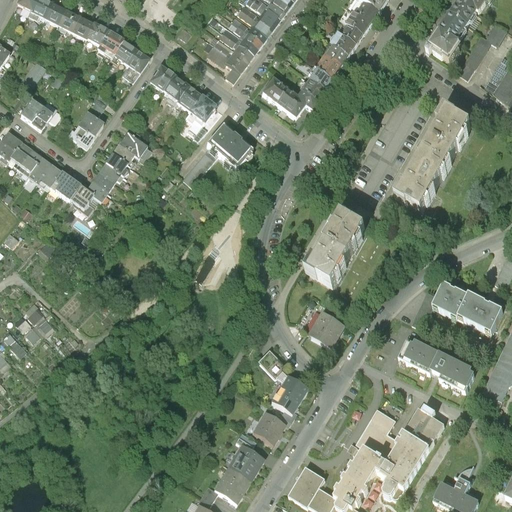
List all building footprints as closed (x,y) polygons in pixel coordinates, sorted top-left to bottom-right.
[(18,0),(14,9),(30,17),(38,2),(38,1),(36,0),(18,0)] [(248,0),(206,59),(223,71),(224,70),(225,68),(230,62),(234,56),(238,50),(243,44),(247,38),(252,32),(256,26),(260,20),(265,14),(269,8),(274,2),(275,0),(248,0)] [(283,0),(275,0),(274,2),(289,13),(293,7),(283,0)] [(379,16),(389,0),(356,0),(356,1),(358,2),(379,16)] [(489,0),(462,0),(460,3),(477,15),(479,16),(489,0)] [(50,8),(38,2),(30,17),(42,24),(50,8)] [(274,2),(269,8),(284,19),(289,13),(274,2)] [(371,28),(379,16),(358,2),(350,14),(371,28)] [(474,20),(477,15),(460,3),(451,17),(468,29),(474,20)] [(64,15),(50,8),(42,24),(56,31),(64,15)] [(269,8),(265,14),(280,25),(284,19),(269,8)] [(265,14),(260,20),(275,31),(280,25),(265,14)] [(340,24),(348,29),(363,39),(371,28),(350,14),(349,16),(346,15),(340,24)] [(78,23),(64,15),(56,31),(70,38),(78,23)] [(456,46),(468,29),(451,17),(439,34),(456,46)] [(260,20),(256,26),(271,37),(275,31),(260,20)] [(479,24),(474,20),(468,29),(473,32),(479,24)] [(70,38),(83,45),(91,29),(78,23),(70,38)] [(256,26),(252,32),(267,43),(271,37),(256,26)] [(92,28),(91,29),(83,45),(98,52),(106,36),(92,28)] [(481,40),(459,77),(468,83),(491,46),(498,50),(507,35),(496,28),(487,43),(481,40)] [(356,50),(363,39),(348,29),(341,40),(356,50)] [(252,32),(247,38),(262,49),(267,43),(252,32)] [(184,34),(178,42),(185,47),(191,40),(184,34)] [(456,46),(439,34),(426,54),(426,55),(426,56),(429,58),(432,53),(434,54),(433,56),(442,62),(443,60),(450,65),(461,49),(456,46)] [(122,47),(106,36),(98,52),(112,62),(122,47)] [(247,38),(243,44),(258,55),(262,49),(247,38)] [(349,61),(356,50),(341,40),(339,38),(331,49),(334,51),(349,61)] [(243,44),(238,50),(253,61),(258,55),(243,44)] [(135,55),(122,47),(112,62),(125,70),(135,55)] [(0,48),(0,67),(3,70),(12,57),(0,48)] [(238,50),(234,56),(249,67),(253,61),(238,50)] [(334,51),(327,60),(342,70),(349,61),(334,51)] [(149,63),(135,55),(125,70),(139,79),(149,63)] [(234,56),(230,62),(245,73),(249,67),(234,56)] [(342,70),(327,60),(326,60),(317,74),(333,85),(342,70)] [(504,62),(484,92),(494,100),(510,112),(511,114),(511,60),(509,65),(504,62)] [(230,62),(225,68),(232,72),(240,78),(245,73),(230,62)] [(46,73),(36,66),(24,84),(34,91),(46,73)] [(312,80),(308,85),(325,96),(333,85),(317,74),(312,71),(308,77),(312,80)] [(159,72),(147,88),(162,99),(174,82),(159,72)] [(233,88),(240,78),(232,72),(225,82),(233,88)] [(188,93),(174,82),(162,99),(176,109),(188,93)] [(276,108),(286,94),(272,84),(262,98),(276,108)] [(325,96),(308,85),(305,89),(300,96),(317,107),(325,96)] [(201,102),(188,93),(176,109),(188,118),(201,102)] [(297,102),(286,94),(276,108),(295,122),(304,110),(312,115),(317,107),(300,96),(300,97),(297,102)] [(95,106),(91,112),(100,118),(109,105),(98,97),(93,104),(95,106)] [(216,113),(201,102),(188,118),(204,129),(216,113)] [(30,129),(41,113),(31,106),(20,121),(30,129)] [(41,113),(30,129),(40,136),(48,125),(52,120),(41,113)] [(52,120),(48,125),(54,129),(61,119),(55,115),(52,120)] [(441,131),(431,148),(454,161),(471,132),(445,117),(438,130),(441,131)] [(85,118),(77,130),(93,142),(102,130),(85,118)] [(85,154),(93,142),(77,130),(72,136),(70,134),(66,140),(85,154)] [(222,130),(206,148),(209,150),(201,160),(210,168),(218,158),(236,173),(252,155),(222,130)] [(130,134),(127,138),(136,144),(139,140),(130,134)] [(0,163),(6,168),(9,164),(20,148),(6,138),(0,145),(0,163)] [(127,138),(119,149),(137,162),(143,167),(152,155),(136,144),(127,138)] [(9,164),(19,171),(30,156),(20,148),(9,164)] [(438,190),(454,161),(431,148),(415,176),(438,190)] [(119,149),(112,159),(128,171),(130,172),(137,162),(119,149)] [(19,171),(29,178),(40,163),(30,156),(19,171)] [(112,159),(105,169),(120,181),(128,171),(112,159)] [(201,160),(182,182),(191,190),(210,168),(201,160)] [(29,178),(38,185),(50,170),(40,163),(29,178)] [(105,169),(99,177),(115,189),(120,181),(105,169)] [(38,185),(48,192),(59,176),(50,170),(38,185)] [(48,192),(58,199),(69,184),(59,176),(48,192)] [(421,220),(438,190),(415,176),(405,193),(402,191),(395,205),(421,220)] [(99,177),(92,187),(108,198),(115,189),(99,177)] [(58,199),(68,207),(79,191),(69,184),(58,199)] [(92,187),(85,196),(93,201),(101,207),(108,198),(92,187)] [(85,196),(79,191),(68,207),(87,220),(93,211),(89,208),(93,201),(85,196)] [(31,216),(25,211),(20,218),(26,223),(31,216)] [(325,246),(327,247),(351,261),(367,234),(343,220),(336,232),(334,231),(325,246)] [(333,291),(351,261),(327,247),(317,265),(314,263),(306,277),(318,284),(318,282),(333,291)] [(506,294),(511,280),(511,256),(495,288),(506,294)] [(89,279),(96,285),(102,279),(95,272),(89,279)] [(438,301),(432,312),(457,324),(458,322),(468,301),(444,289),(438,301)] [(412,328),(422,333),(432,312),(438,301),(427,296),(412,328)] [(469,299),(468,301),(458,322),(491,338),(492,337),(502,316),(469,299)] [(54,331),(33,306),(22,315),(24,316),(14,324),(34,348),(54,331)] [(343,331),(322,317),(314,330),(308,340),(330,353),(337,341),(343,331)] [(9,335),(0,342),(0,351),(2,354),(15,341),(9,335)] [(511,336),(480,403),(499,411),(509,391),(511,389),(511,336)] [(407,347),(399,364),(430,379),(432,375),(437,377),(441,380),(439,384),(466,397),(474,380),(471,378),(472,374),(415,347),(414,350),(407,347)] [(257,363),(276,382),(277,380),(285,384),(288,380),(283,374),(289,369),(269,351),(257,363)] [(285,384),(272,405),(285,413),(292,418),(294,414),(308,392),(288,380),(285,384)] [(306,471),(288,500),(307,511),(308,510),(311,511),(354,511),(356,508),(359,510),(362,505),(360,503),(361,501),(363,498),(365,499),(369,494),(366,493),(377,476),(381,478),(380,479),(387,484),(385,488),(385,489),(384,492),(384,493),(383,496),(384,499),(389,502),(392,502),(395,503),(398,502),(400,499),(402,499),(404,495),(428,456),(444,429),(433,422),(436,418),(425,411),(422,416),(419,414),(404,437),(403,437),(400,442),(403,444),(401,446),(399,444),(398,445),(387,438),(396,425),(377,413),(356,448),(364,453),(363,455),(357,452),(355,455),(353,458),(354,458),(359,461),(354,469),(352,468),(349,473),(351,475),(347,481),(345,479),(342,485),(344,486),(340,492),(338,490),(335,496),(337,497),(334,501),(319,492),(325,483),(306,471)] [(285,413),(279,423),(286,427),(290,430),(298,416),(294,414),(292,418),(285,413)] [(266,415),(253,436),(273,449),(286,427),(279,423),(266,415)] [(248,441),(242,450),(251,456),(257,447),(248,441)] [(353,458),(354,458),(353,458),(355,455),(357,452),(358,451),(352,448),(347,455),(353,458)] [(242,450),(235,461),(258,475),(265,464),(251,456),(242,450)] [(251,486),(258,475),(235,461),(228,472),(251,486)] [(228,472),(221,483),(244,497),(251,486),(228,472)] [(475,500),(467,496),(473,482),(471,481),(470,480),(472,475),(470,474),(467,473),(465,474),(462,476),(459,479),(457,482),(459,483),(456,491),(447,487),(446,490),(442,488),(433,505),(446,511),(475,511),(478,506),(474,503),(475,500)] [(237,509),(244,497),(221,483),(214,494),(219,497),(237,509)] [(194,511),(196,511),(198,510),(201,511),(209,511),(219,497),(214,494),(207,490),(194,511)]
